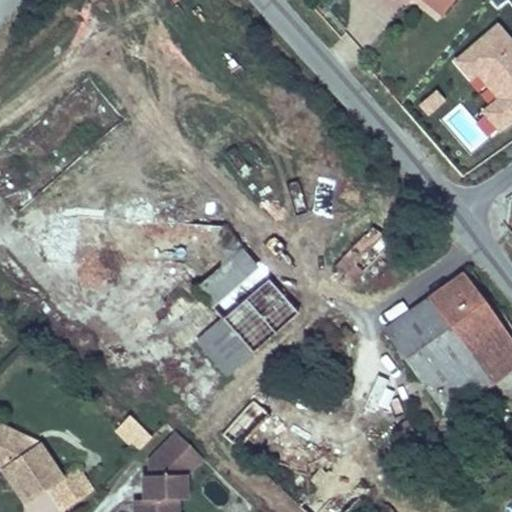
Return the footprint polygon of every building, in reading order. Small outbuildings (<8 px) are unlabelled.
[(511,37),(495,19),(450,60),(488,101),(477,111),(497,133),(511,119),(511,37)] [(452,128),(472,147),(486,133),(459,107),(454,112),(430,88),(414,104),(446,135),(452,128)] [(47,210),(44,260),(182,268),(183,245),(211,247),(213,220),(47,210)] [(368,271),(388,249),(369,233),(339,270),(364,292),(376,278),(368,271)] [(154,303),(220,378),(298,311),(231,235),(154,303)] [(475,291),(465,278),(451,288),(461,301),(475,291)] [(461,301),(451,288),(429,303),(485,383),(488,389),(511,369),(511,342),(498,324),(475,291),(461,301)] [(467,396),(485,383),(429,303),(383,336),(458,441),(485,422),(467,396)] [(351,511),(361,500),(254,405),(224,437),(309,511),(351,511)] [(147,430),(134,415),(120,429),(137,443),(147,430)] [(198,451),(162,415),(147,430),(147,469),(143,468),(143,492),(132,492),(131,503),(149,504),(149,511),(180,511),(174,507),(174,495),(184,494),(184,469),(198,451)] [(0,466),(24,499),(61,474),(37,438),(27,444),(15,426),(0,418),(0,466)] [(67,511),(71,511),(94,488),(78,465),(50,485),(67,511)] [(60,511),(47,497),(29,511),(60,511)] [(374,511),(361,500),(351,511),(374,511)] [(149,511),(149,504),(131,503),(131,511),(149,511)]
